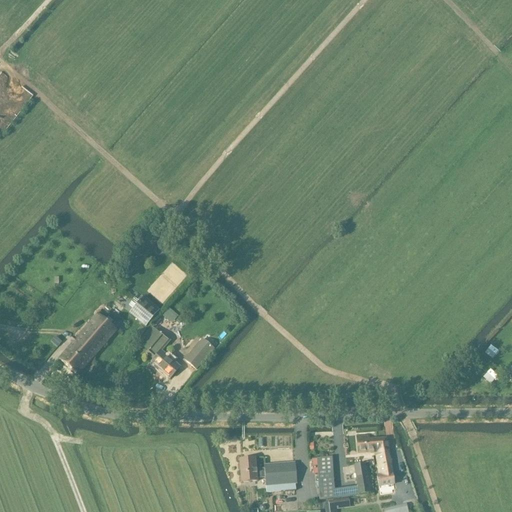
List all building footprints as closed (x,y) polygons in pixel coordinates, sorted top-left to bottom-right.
[(130,314),(145,327),(158,311),(143,298),(140,302),(135,298),(128,305),(133,310),(130,314)] [(115,330),(97,315),(58,360),(77,376),(115,330)] [(162,335),(161,336),(151,327),(138,343),(147,352),(146,354),(153,360),(150,363),(169,379),(179,367),(161,352),(170,341),(162,335)] [(204,338),(215,348),(218,343),(208,334),(204,338)] [(202,340),(184,361),(195,370),(213,349),(202,340)] [(490,370),(485,379),(494,383),(498,375),(490,370)] [(358,454),(375,452),(388,450),(386,438),(369,440),(369,436),(356,437),(358,454)] [(394,484),(388,450),(375,452),(379,476),(377,476),(379,487),(394,484)] [(319,501),(335,499),(335,490),(334,491),(331,457),(316,458),(317,460),(317,467),(319,501)] [(295,490),(295,484),(297,483),(295,462),(264,465),(264,468),(256,469),(255,458),(239,459),(241,483),(257,481),(257,478),(265,477),(266,493),(295,490)] [(335,490),(335,499),(373,493),(368,464),(354,466),(357,488),(335,490)] [(328,502),(329,511),(336,511),(336,510),(343,509),(342,507),(349,506),(348,499),(328,502)]
